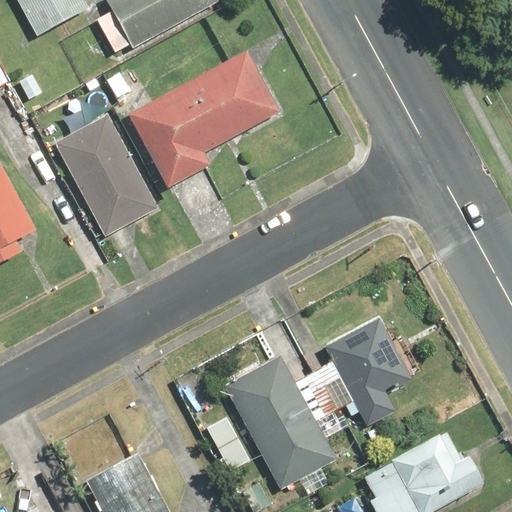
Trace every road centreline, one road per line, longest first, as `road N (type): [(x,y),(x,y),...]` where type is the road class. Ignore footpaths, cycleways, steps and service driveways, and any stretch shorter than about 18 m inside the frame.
road 1 (residential): [(0,398),(433,160)]
road 2 (secondary): [(433,160),(345,0)]
road 3 (secondary): [(511,302),(433,160)]
